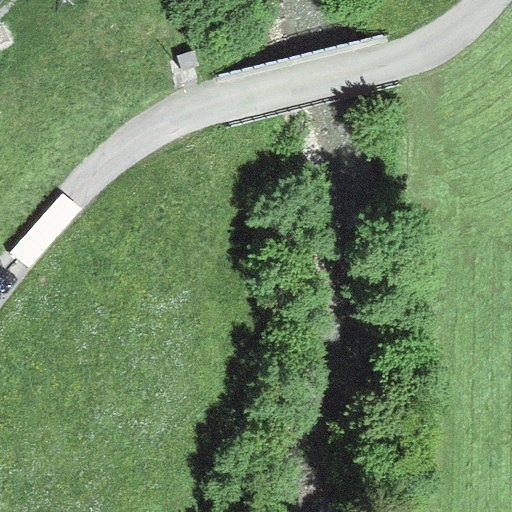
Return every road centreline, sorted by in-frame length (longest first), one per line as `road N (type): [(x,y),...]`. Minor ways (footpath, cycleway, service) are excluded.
road 1 (unclassified): [(225,99),(161,123),(114,155),(51,215),(0,280)]
road 2 (track): [(385,62),(225,99)]
road 3 (unclassified): [(491,0),(460,29),(385,62)]
